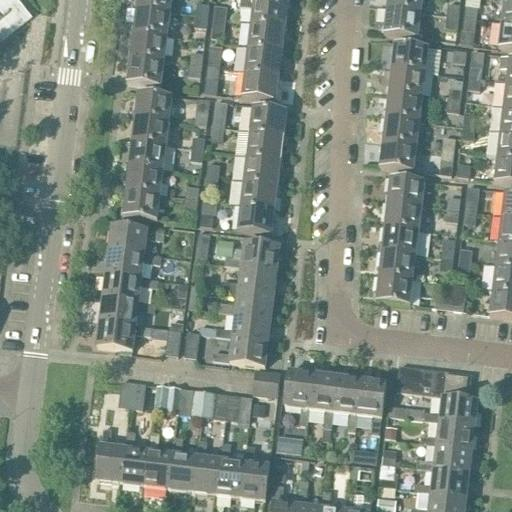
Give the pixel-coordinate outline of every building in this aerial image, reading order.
[(0,0),(0,45),(30,22),(12,0),(0,0)] [(169,16),(171,0),(137,0),(136,12),(169,16)] [(420,17),(422,0),(388,0),(387,13),(420,17)] [(288,6),(253,1),(253,2),(241,1),(240,11),(252,13),(250,26),(285,30),(288,6)] [(511,27),(511,2),(504,2),(501,27),(511,27)] [(195,20),(207,21),(209,9),(197,8),(195,20)] [(446,20),(458,22),(460,10),(448,8),(446,20)] [(213,22),(225,23),(227,12),(214,10),(213,22)] [(464,22),(476,23),(478,12),(465,11),(464,22)] [(166,41),(169,16),(136,12),(133,37),(166,41)] [(417,42),(420,17),(387,13),(384,38),(417,42)] [(206,33),(207,21),(195,20),(194,32),(206,33)] [(457,34),(458,22),(446,20),(444,32),(457,34)] [(223,44),(225,23),(213,22),(210,43),(223,44)] [(474,36),(476,23),(464,22),(462,35),(474,36)] [(282,55),(285,30),(250,26),(247,51),(282,55)] [(511,53),(511,27),(501,27),(498,51),(511,53)] [(163,66),(166,41),(133,37),(130,62),(163,66)] [(391,71),(427,76),(430,51),(395,47),(391,71)] [(207,72),(219,73),(222,51),(210,50),(207,72)] [(279,80),(282,55),(247,51),(244,76),(279,80)] [(464,69),(466,56),(454,55),(453,67),(464,69)] [(189,70),(201,71),(203,58),(191,57),(189,70)] [(506,86),(511,86),(511,60),(501,60),(499,73),(507,74),(506,86)] [(160,91),(163,66),(130,62),(127,87),(160,91)] [(200,82),(201,71),(189,70),(188,81),(200,82)] [(469,81),(481,83),(482,72),(470,70),(469,81)] [(423,101),(427,76),(391,71),(388,96),(423,101)] [(218,84),(219,73),(207,72),(206,83),(218,84)] [(276,105),(279,80),(244,76),(241,101),(276,105)] [(479,96),(481,83),(469,81),(467,94),(479,96)] [(448,104),(460,105),(462,86),(451,84),(448,104)] [(511,111),(511,86),(506,86),(503,111),(511,111)] [(135,121),(168,125),(171,100),(138,96),(135,121)] [(420,126),(423,101),(388,96),(385,121),(420,126)] [(206,130),(209,105),(197,104),(195,123),(188,122),(188,128),(199,129),(206,130)] [(458,118),(460,105),(448,104),(446,117),(458,118)] [(249,135),(285,140),(288,115),(252,110),(249,135)] [(511,137),(511,111),(503,111),(500,136),(511,137)] [(212,131),(224,132),(225,121),(213,119),(212,131)] [(462,131),(475,132),(476,121),(464,119),(462,131)] [(165,150),(168,125),(135,121),(132,146),(165,150)] [(417,151),(420,126),(385,121),(382,146),(417,151)] [(222,145),(224,132),(212,131),(210,143),(222,145)] [(473,145),(475,132),(462,131),(461,143),(473,145)] [(281,165),(285,140),(249,135),(246,160),(281,165)] [(511,162),(511,137),(500,136),(497,161),(511,162)] [(191,153),(203,155),(205,143),(192,141),(191,153)] [(442,153),(454,155),(456,143),(443,142),(442,153)] [(431,144),(431,152),(439,153),(439,145),(431,144)] [(162,175),(165,150),(132,146),(129,171),(162,175)] [(414,175),(417,151),(382,146),(379,171),(414,175)] [(201,167),(203,155),(191,153),(189,165),(201,167)] [(452,167),(454,155),(442,153),(440,166),(452,167)] [(278,189),(281,165),(246,160),(243,185),(278,189)] [(511,187),(511,162),(497,161),(494,185),(511,187)] [(206,180),(218,182),(220,170),(207,168),(206,180)] [(469,183),(470,170),(458,169),(457,181),(469,183)] [(159,200),(162,175),(129,171),(126,196),(159,200)] [(217,194),(218,182),(206,180),(204,192),(217,194)] [(388,206),(421,210),(424,185),(391,181),(388,206)] [(275,214),(278,189),(243,185),(240,210),(275,214)] [(185,203),(197,205),(198,192),(187,191),(185,203)] [(502,219),(511,220),(511,195),(505,194),(502,219)] [(156,225),(159,200),(126,196),(123,221),(156,225)] [(447,214),(458,215),(460,203),(448,202),(447,214)] [(195,216),(197,205),(185,203),(184,214),(195,216)] [(464,216),(476,218),(478,206),(466,204),(464,216)] [(418,235),(421,210),(388,206),(385,231),(418,235)] [(272,239),(275,214),(240,210),(237,235),(272,239)] [(457,227),(458,215),(447,214),(445,226),(457,227)] [(475,230),(476,218),(464,216),(463,228),(475,230)] [(212,232),(213,219),(201,218),(200,230),(212,232)] [(511,245),(511,220),(502,219),(499,244),(511,245)] [(108,255),(144,259),(146,243),(163,245),(164,237),(147,235),(147,234),(112,229),(108,255)] [(415,260),(418,235),(385,231),(382,256),(415,260)] [(206,267),(210,238),(199,236),(196,265),(206,267)] [(511,271),(511,245),(499,244),(495,269),(511,271)] [(241,271),(277,275),(280,251),(244,246),(242,263),(226,261),(225,269),(241,271)] [(459,265),(470,267),(472,255),(465,254),(466,248),(461,247),(460,254),(460,253),(459,265)] [(441,263),(452,265),(454,253),(442,251),(441,263)] [(161,261),(144,259),(108,255),(106,278),(141,282),(143,267),(160,269),(161,261)] [(412,285),(415,260),(382,256),(379,281),(412,285)] [(451,277),(452,265),(441,263),(439,275),(451,277)] [(469,279),(470,267),(459,265),(457,277),(469,279)] [(511,296),(511,271),(495,269),(492,294),(511,296)] [(274,299),(277,275),(241,271),(239,287),(223,285),(222,293),(238,295),(274,299)] [(158,285),(141,282),(106,278),(103,302),(139,307),(141,290),(157,292),(158,285)] [(409,310),(412,285),(379,281),(376,305),(409,310)] [(179,288),(177,301),(186,302),(187,289),(179,288)] [(449,315),(452,289),(439,288),(435,313),(449,315)] [(198,314),(201,290),(193,289),(190,313),(198,314)] [(452,289),(449,315),(463,317),(466,291),(452,289)] [(511,321),(511,296),(492,294),(489,319),(511,321)] [(271,323),(274,299),(238,295),(236,311),(220,309),(219,316),(235,318),(271,323)] [(155,309),(139,307),(103,302),(100,326),(136,330),(137,315),(154,317),(155,309)] [(268,347),(271,323),(235,318),(233,335),(217,333),(216,341),(232,343),(268,347)] [(152,332),(136,330),(100,326),(97,351),(133,355),(135,339),(151,341),(152,332)] [(171,326),(170,334),(182,336),(183,328),(171,326)] [(200,331),(199,338),(199,339),(215,341),(216,333),(200,331)] [(178,361),(179,353),(180,336),(168,335),(166,353),(165,360),(178,361)] [(199,339),(199,338),(187,337),(184,362),(196,363),(197,353),(199,339)] [(265,372),(268,347),(232,343),(231,353),(230,359),(213,357),(212,365),(211,370),(228,372),(229,368),(265,372)] [(408,398),(411,372),(399,371),(395,396),(408,398)] [(420,399),(423,374),(411,372),(408,398),(420,399)] [(432,401),(435,375),(423,374),(420,399),(432,401)] [(254,387),(279,390),(280,378),(255,375),(254,387)] [(309,415),(313,378),(289,375),(284,411),(301,413),(299,429),(307,430),(309,415)] [(435,375),(432,401),(442,402),(444,402),(468,405),(469,395),(471,380),(470,380),(447,377),(437,376),(435,375)] [(333,418),(337,381),(313,378),(309,415),(325,417),(321,445),(329,445),(331,434),(333,418)] [(356,421),(361,384),(337,381),(333,418),(348,420),(346,435),(355,436),(356,421)] [(361,384),(356,421),(372,423),(371,438),(379,439),(381,424),(385,387),(361,384)] [(130,413),(133,388),(121,386),(118,411),(130,413)] [(277,402),(279,390),(254,387),(252,399),(277,402)] [(133,388),(130,413),(142,414),(145,389),(133,388)] [(177,419),(180,394),(157,391),(154,417),(166,418),(177,419)] [(201,422),(204,397),(180,394),(177,419),(201,422)] [(225,425),(228,400),(204,397),(201,422),(225,425)] [(228,400),(225,425),(237,426),(240,401),(228,400)] [(440,419),(423,416),(424,414),(388,410),(387,420),(406,422),(422,424),(422,425),(439,427),(474,431),(477,406),(468,405),(444,402),(442,402),(440,419)] [(252,408),(251,419),(265,421),(266,409),(252,408)] [(471,455),(474,431),(439,427),(437,442),(420,440),(419,448),(436,451),(471,455)] [(386,431),(384,443),(395,444),(396,432),(386,431)] [(120,488),(125,452),(110,450),(112,434),(103,433),(101,450),(97,485),(120,488)] [(144,491),(149,454),(133,453),(135,437),(127,436),(125,452),(120,488),(144,491)] [(168,494),(172,457),(157,455),(159,440),(151,439),(149,454),(144,491),(168,494)] [(278,441),(276,456),(301,459),(301,458),(302,443),(278,441)] [(192,497),(197,460),(181,458),(183,443),(175,442),(172,457),(168,494),(192,497)] [(216,500),(220,463),(205,461),(207,445),(198,445),(197,460),(192,497),(216,500)] [(240,503),(244,466),(228,464),(230,448),(222,448),(220,463),(216,500),(240,503)] [(244,466),(240,503),(265,506),(269,470),(252,468),(255,451),(246,451),(244,466)] [(469,479),(471,455),(436,451),(434,466),(417,464),(416,472),(433,474),(469,479)] [(383,453),(381,466),(395,468),(397,454),(383,453)] [(364,454),(363,465),(375,467),(377,456),(364,454)] [(301,464),(300,475),(307,476),(308,464),(301,464)] [(275,473),(274,484),(285,486),(286,474),(275,473)] [(431,490),(415,488),(414,496),(418,497),(424,497),(430,498),(466,502),(469,479),(433,474),(431,490)] [(379,483),(378,490),(395,492),(396,485),(379,483)] [(296,511),(297,508),(281,506),(283,491),(275,490),(273,507),(272,511),(296,511)] [(320,511),(321,511),(305,509),(307,493),(299,492),(297,508),(296,511),(320,511)] [(329,511),(331,497),(323,496),(321,511),(320,511),(329,511)] [(414,511),(411,511),(464,511),(466,502),(430,498),(424,497),(418,497),(416,511),(414,511)] [(344,511),(369,511),(371,501),(346,498),(344,511)] [(395,511),(396,504),(378,502),(377,511),(395,511)]
